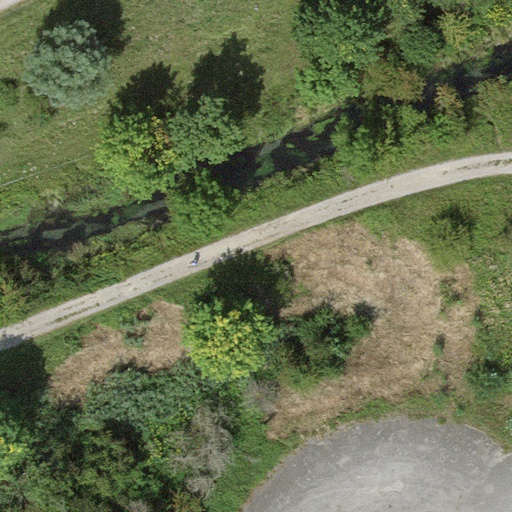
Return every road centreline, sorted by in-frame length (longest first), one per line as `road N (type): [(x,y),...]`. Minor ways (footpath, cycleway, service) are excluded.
road 1 (track): [(511,167),(359,200),(0,341)]
road 2 (unclassified): [(511,482),(443,448),(392,446),(344,460),(302,487),(282,511)]
